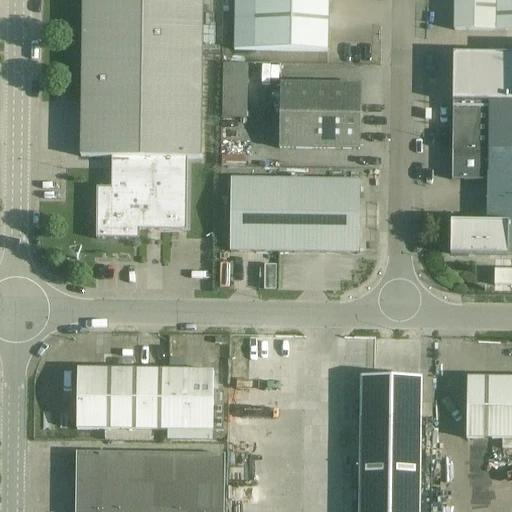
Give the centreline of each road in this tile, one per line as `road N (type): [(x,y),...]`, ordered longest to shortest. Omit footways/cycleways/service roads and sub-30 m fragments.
road 1 (unclassified): [(14,311),(399,314)]
road 2 (unclassified): [(399,314),(402,0)]
road 3 (unclassified): [(14,311),(17,0)]
road 4 (unclassified): [(11,511),(14,311)]
